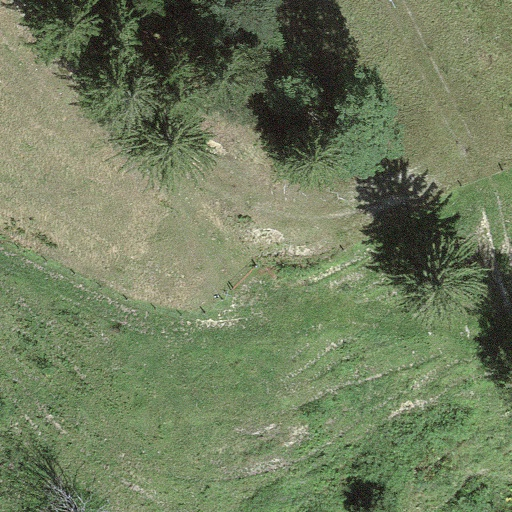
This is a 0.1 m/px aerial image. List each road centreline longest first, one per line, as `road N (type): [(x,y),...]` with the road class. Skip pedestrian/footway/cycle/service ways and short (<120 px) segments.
road 1 (track): [(485,189),(394,0)]
road 2 (track): [(306,304),(511,331)]
